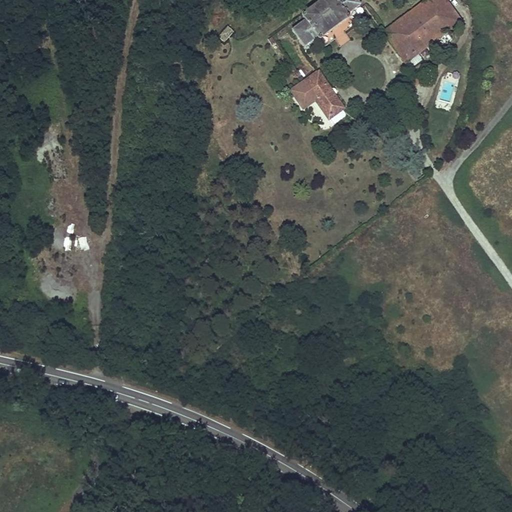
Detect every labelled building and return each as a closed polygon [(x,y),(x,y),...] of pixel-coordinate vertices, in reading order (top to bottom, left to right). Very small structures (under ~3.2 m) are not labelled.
[(305,21),(291,30),(303,47),(317,38),(317,39),(318,40),(319,41),(320,41),(321,40),(321,39),(322,38),(346,20),(348,20),(349,19),(350,18),(349,17),(348,14),(360,5),(356,0),(321,0),(303,13),(302,14),(301,14),(300,15),(300,17),(301,18),(302,19),(303,19),(305,21)] [(427,0),(384,33),(406,63),(418,54),(460,21),(443,0),(427,0)] [(332,31),(341,45),(349,40),(340,25),(332,31)] [(225,43),(234,31),(227,26),(218,38),(225,43)] [(418,54),(406,63),(411,69),(422,60),(418,54)] [(317,72),(290,91),(302,109),(314,100),(328,119),(342,109),(317,72)]
